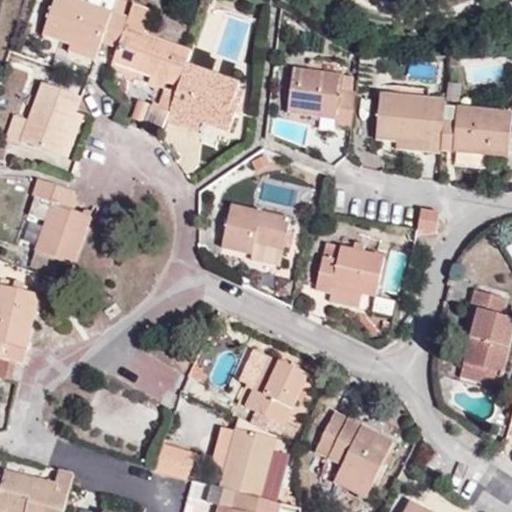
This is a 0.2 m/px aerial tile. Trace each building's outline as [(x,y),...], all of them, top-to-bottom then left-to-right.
[(114,28),(115,25),(101,18),(106,1),(106,0),(62,0),(62,1),(60,0),(45,0),(31,38),(62,49),(77,54),(72,65),(84,70),(92,48),(106,52),(114,28)] [(115,25),(121,7),(106,1),(101,18),(115,25)] [(137,37),(144,16),(121,7),(115,25),(114,28),(137,37)] [(173,44),(177,29),(162,25),(157,38),(173,44)] [(163,88),(175,53),(137,37),(114,28),(106,52),(102,64),(163,88)] [(72,65),(77,54),(62,49),(58,59),(72,65)] [(222,106),(228,88),(177,66),(159,115),(156,123),(170,128),(174,116),(196,126),(221,138),(226,125),(216,120),(222,106)] [(338,137),(344,96),(338,94),(338,83),(280,75),(275,119),(322,127),(321,135),(338,137)] [(44,157),(69,100),(29,84),(13,119),(2,113),(0,116),(0,147),(10,152),(14,144),(44,157)] [(410,109),(411,97),(368,93),(363,104),(410,109)] [(159,115),(164,101),(153,97),(148,111),(159,115)] [(57,162),(76,120),(70,118),(75,103),(69,100),(44,157),(57,162)] [(428,122),(429,112),(410,109),(363,104),(359,146),(382,148),(409,150),(408,163),(423,165),(428,122)] [(226,125),(232,110),(222,106),(216,120),(226,125)] [(149,142),(159,115),(148,111),(142,109),(133,135),(149,142)] [(492,160),(496,115),(441,112),(441,123),(428,122),(424,156),(492,160)] [(190,137),(196,126),(174,116),(170,128),(190,137)] [(408,163),(409,150),(382,148),(381,160),(408,163)] [(62,274),(82,223),(58,214),(64,194),(30,181),(23,198),(42,205),(33,226),(22,256),(62,274)] [(33,226),(42,205),(23,198),(16,218),(33,226)] [(419,240),(426,215),(410,210),(402,235),(419,240)] [(270,252),(277,226),(218,211),(209,253),(243,262),(247,248),(270,252)] [(265,272),(270,252),(247,248),(243,262),(241,267),(265,272)] [(363,300),(369,265),(357,261),(354,256),(331,251),(323,255),(311,253),(301,297),(322,302),(325,293),(363,300)] [(493,368),(504,320),(495,318),(499,299),(457,289),(453,308),(464,310),(457,337),(452,358),(493,368)] [(9,367),(27,299),(0,290),(0,364),(3,365),(9,367)] [(457,337),(464,310),(453,308),(447,335),(457,337)] [(261,438),(293,377),(252,357),(228,404),(240,411),(233,424),(251,433),(261,438)] [(489,383),(493,368),(452,358),(448,374),(489,383)] [(191,384),(194,375),(188,372),(189,369),(179,365),(174,376),(191,384)] [(511,367),(496,425),(511,429),(511,367)] [(352,491),(378,444),(320,412),(297,451),(332,473),(329,479),(352,491)] [(251,433),(223,419),(221,428),(267,441),(261,438),(251,433)] [(250,502),(267,441),(221,428),(219,436),(209,477),(206,492),(229,497),(250,502)] [(209,477),(219,436),(208,433),(198,474),(209,477)] [(180,486),(187,459),(150,449),(143,477),(180,486)] [(48,511),(58,476),(38,471),(36,481),(31,501),(10,496),(16,476),(0,472),(0,511),(48,511)] [(31,501),(36,481),(16,476),(10,496),(31,501)] [(215,511),(225,511),(229,497),(206,492),(199,490),(195,507),(207,510),(206,511),(215,511),(216,511),(215,511)] [(272,511),(274,507),(250,502),(229,497),(225,511),(215,511),(216,511),(215,511),(272,511)] [(418,511),(392,500),(385,511),(418,511)]
